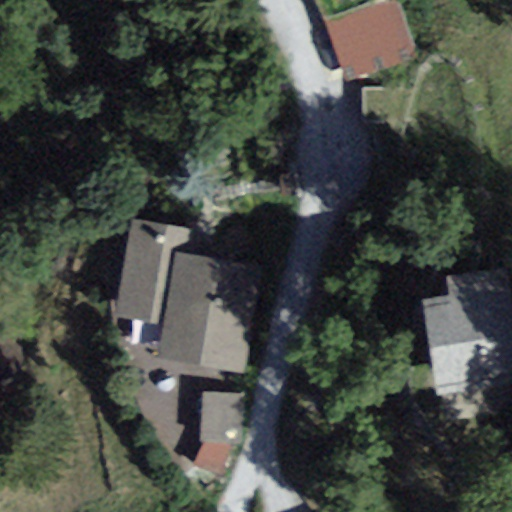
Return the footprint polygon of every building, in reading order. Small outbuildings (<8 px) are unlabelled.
[(407,73),(390,6),(328,25),(344,89),(407,73)] [(180,264),(198,266),(200,238),(134,230),(127,330),(173,332),(180,264)] [(198,266),(180,264),(173,332),(169,372),(251,383),(258,273),(198,266)] [(511,305),(443,310),(452,428),(511,423),(511,305)] [(13,334),(0,333),(0,447),(8,447),(13,334)]
